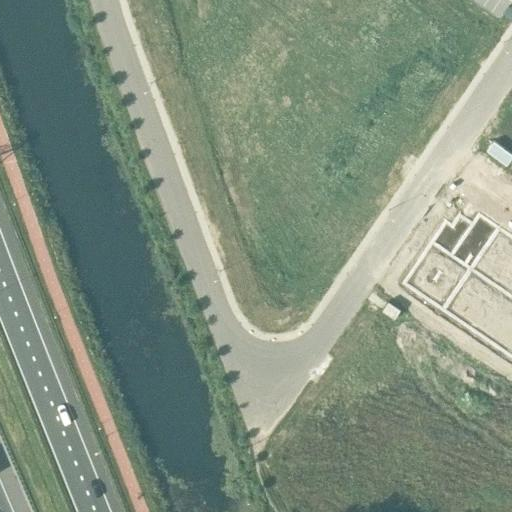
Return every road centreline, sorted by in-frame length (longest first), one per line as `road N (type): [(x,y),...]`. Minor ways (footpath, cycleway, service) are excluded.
road 1 (unclassified): [(511,57),(315,347),(278,359),(251,354),(109,0)]
road 2 (unknown): [(32,97),(114,344),(158,384)]
road 3 (motorway): [(95,511),(0,271)]
road 4 (unknown): [(1,0),(32,97),(99,78),(129,52)]
